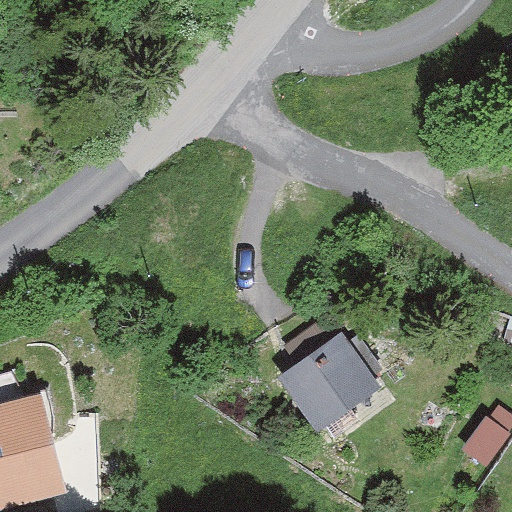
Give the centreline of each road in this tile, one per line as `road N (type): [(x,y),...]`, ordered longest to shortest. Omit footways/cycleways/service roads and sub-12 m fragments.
road 1 (residential): [(511,272),(467,239),(200,92)]
road 2 (residential): [(200,92),(140,151),(0,256)]
road 3 (residential): [(271,11),(332,53),(364,54),(431,30),(469,0)]
